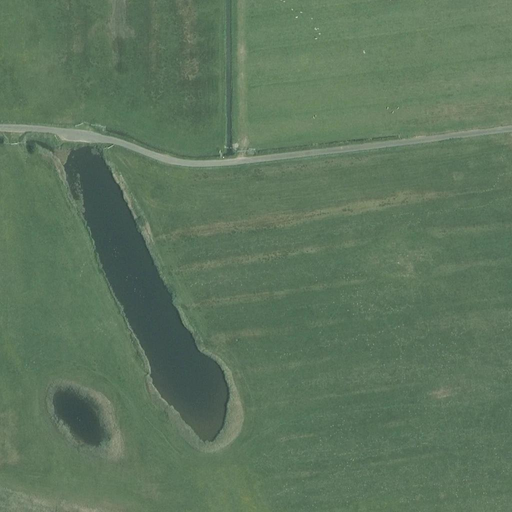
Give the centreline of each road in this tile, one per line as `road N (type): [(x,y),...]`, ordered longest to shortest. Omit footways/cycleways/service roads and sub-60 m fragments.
road 1 (unclassified): [(0,127),(110,136),(186,162),(511,128)]
road 2 (track): [(241,0),(242,160)]
